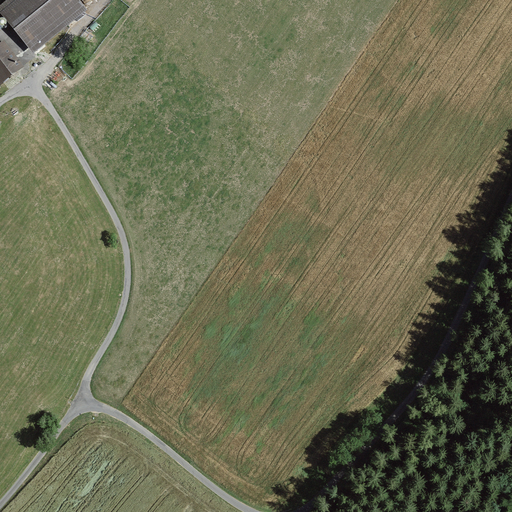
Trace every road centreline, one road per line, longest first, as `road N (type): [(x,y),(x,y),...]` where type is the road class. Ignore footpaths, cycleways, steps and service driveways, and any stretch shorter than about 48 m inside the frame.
road 1 (unclassified): [(511,200),(415,395),(305,511)]
road 2 (unclassified): [(0,508),(86,407),(130,423),(248,511)]
